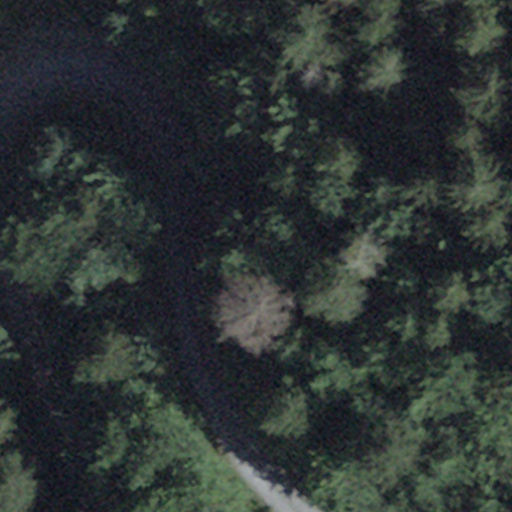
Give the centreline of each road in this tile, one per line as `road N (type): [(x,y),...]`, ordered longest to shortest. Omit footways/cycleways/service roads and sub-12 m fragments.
road 1 (track): [(306,511),(258,463),(198,347),(176,265),(167,171),(155,124),(137,100),(84,74),(49,77),(20,94),(0,125)]
road 2 (track): [(0,246),(96,511)]
